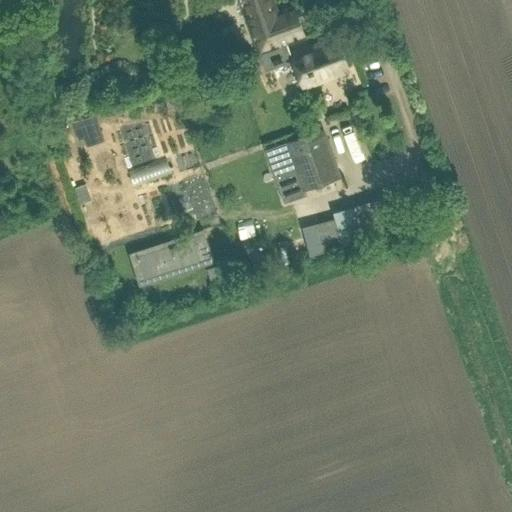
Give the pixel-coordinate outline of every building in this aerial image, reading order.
[(239,0),(259,54),(288,43),(305,37),(294,6),(278,12),(274,0),(239,0)] [(328,75),(349,67),(337,36),(291,53),(288,43),(259,54),(266,72),(293,62),(303,88),(329,78),(328,75)] [(97,115),(73,122),(79,139),(102,132),(97,115)] [(342,176),(324,127),(285,142),(303,190),(342,176)] [(386,192),(376,196),(383,215),(393,211),(386,192)] [(314,217),(303,220),(312,253),(323,250),(314,217)] [(193,236),(136,255),(143,278),(200,260),(193,236)]
